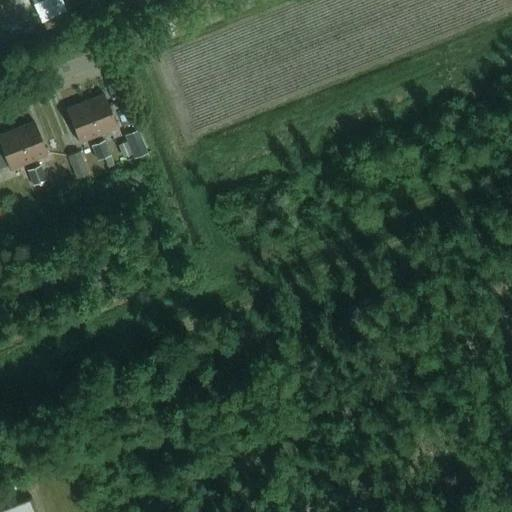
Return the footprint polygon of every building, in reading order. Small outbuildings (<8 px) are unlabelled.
[(104,95),(85,103),(98,136),(117,129),(104,95)] [(85,103),(65,110),(78,144),(98,136),(85,103)] [(34,123),(15,130),(28,164),(47,156),(34,123)] [(15,130),(0,135),(0,148),(9,171),(28,164),(15,130)] [(145,148),(137,130),(124,136),(132,154),(145,148)] [(97,160),(110,155),(104,141),(91,146),(97,160)] [(33,186),(46,181),(40,166),(27,171),(33,186)] [(20,497),(12,476),(0,481),(0,498),(2,504),(20,497)] [(0,511),(32,511),(28,501),(0,511)]
